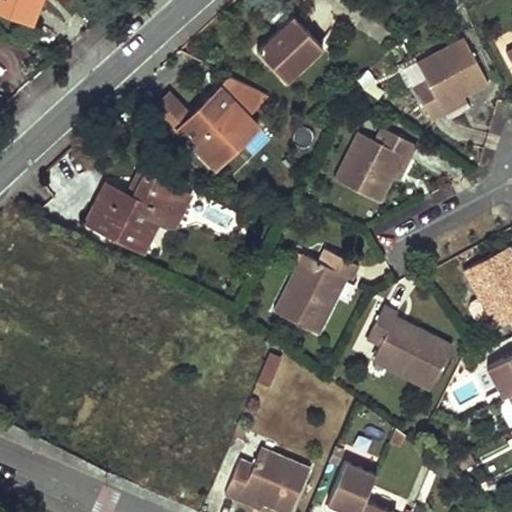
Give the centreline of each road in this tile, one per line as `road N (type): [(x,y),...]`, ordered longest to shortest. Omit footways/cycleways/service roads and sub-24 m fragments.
road 1 (unclassified): [(183,0),(0,167)]
road 2 (residential): [(0,450),(139,511)]
road 3 (residential): [(384,245),(511,178)]
